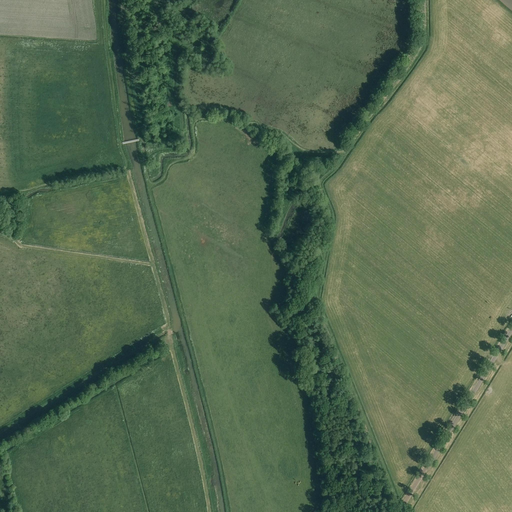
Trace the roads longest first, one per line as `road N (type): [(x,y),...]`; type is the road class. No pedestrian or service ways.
road 1 (track): [(402,506),(321,293),(329,224),(319,184),(343,153)]
road 2 (track): [(210,511),(152,264)]
road 3 (unclassified): [(511,329),(399,511)]
road 4 (track): [(165,0),(160,11),(174,36),(173,96),(184,145),(155,151),(146,164)]
road 5 (track): [(167,328),(0,430)]
road 6 (track): [(343,153),(421,47),(424,0)]
road 7 (track): [(141,139),(125,0)]
